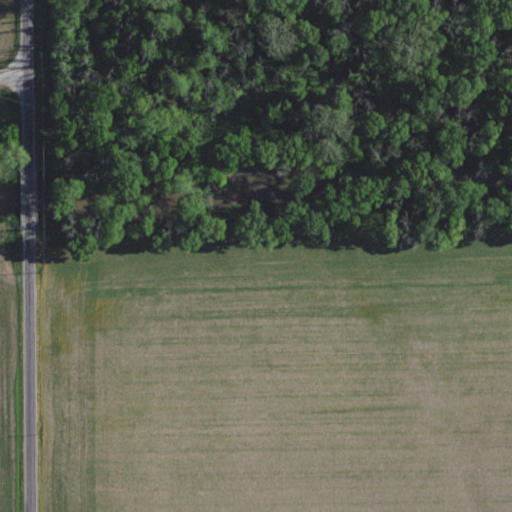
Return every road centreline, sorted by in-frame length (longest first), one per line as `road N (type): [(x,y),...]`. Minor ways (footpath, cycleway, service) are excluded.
road 1 (tertiary): [(31,511),(27,222)]
road 2 (tertiary): [(27,148),(25,0)]
